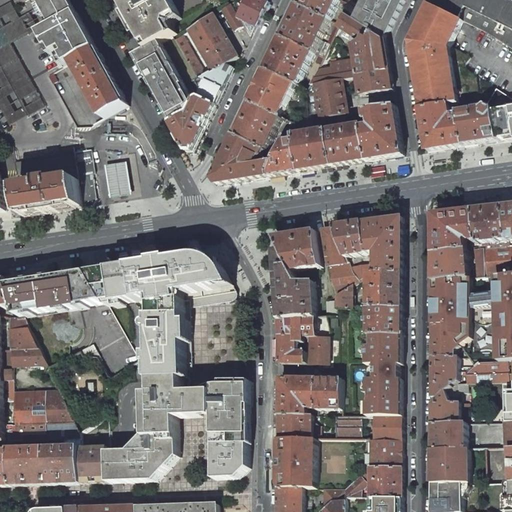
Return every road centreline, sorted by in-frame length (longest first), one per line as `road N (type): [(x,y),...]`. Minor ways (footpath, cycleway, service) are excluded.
road 1 (residential): [(418,188),(420,511)]
road 2 (primary): [(418,188),(202,221)]
road 3 (residential): [(185,183),(209,161),(286,0)]
road 4 (residential): [(185,183),(83,0)]
road 5 (primary): [(202,221),(0,255)]
road 6 (residential): [(269,372),(271,307),(233,242),(202,221)]
road 7 (residential): [(0,504),(156,498)]
road 8 (residential): [(401,48),(418,188)]
road 9 (residential): [(267,511),(269,372)]
